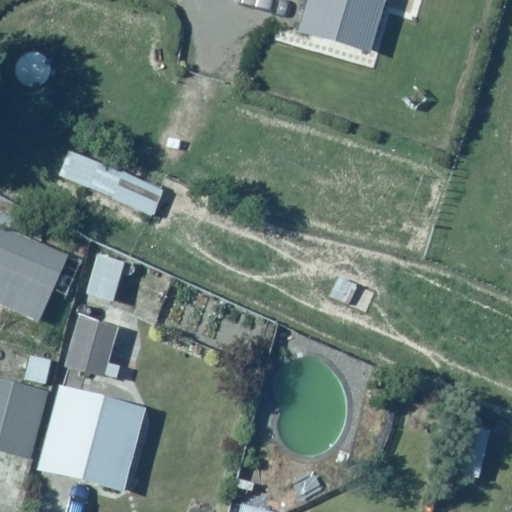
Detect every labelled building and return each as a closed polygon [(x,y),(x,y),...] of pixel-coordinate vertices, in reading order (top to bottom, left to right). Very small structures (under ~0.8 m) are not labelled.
[(305,0),(296,28),(367,50),(382,0),(305,0)] [(68,145),(55,174),(148,214),(161,186),(68,145)] [(67,253),(0,222),(0,308),(37,324),(67,253)] [(134,258),(93,250),(83,296),(113,302),(118,275),(130,278),(134,258)] [(109,325),(76,317),(64,367),(96,375),(109,325)] [(46,392),(0,379),(0,451),(27,459),(46,392)] [(143,403),(56,383),(36,467),(123,487),(143,403)] [(489,429),(461,420),(449,474),(478,480),(489,429)]
